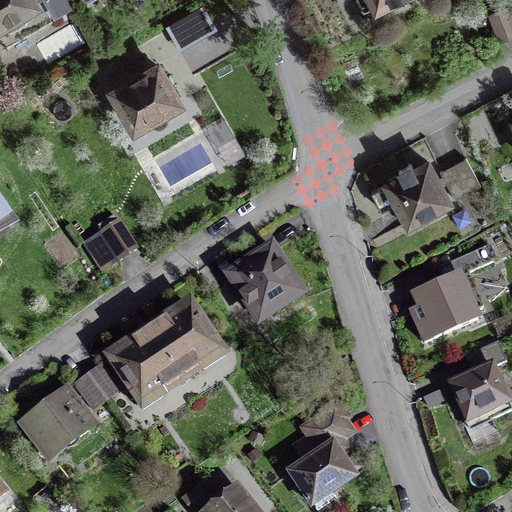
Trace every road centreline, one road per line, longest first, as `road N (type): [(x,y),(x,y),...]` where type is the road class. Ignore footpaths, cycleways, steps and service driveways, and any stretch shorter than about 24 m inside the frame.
road 1 (residential): [(0,394),(137,296),(332,178)]
road 2 (residential): [(430,511),(332,178)]
road 3 (residential): [(332,178),(511,76)]
road 4 (residential): [(267,0),(332,178)]
